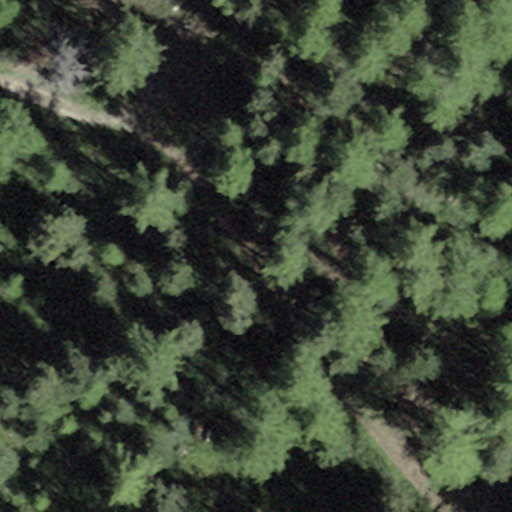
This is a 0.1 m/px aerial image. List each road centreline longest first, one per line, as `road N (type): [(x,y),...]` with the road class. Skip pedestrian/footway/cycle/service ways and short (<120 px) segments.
road 1 (track): [(0,57),(162,103)]
road 2 (track): [(89,0),(159,62),(162,103)]
